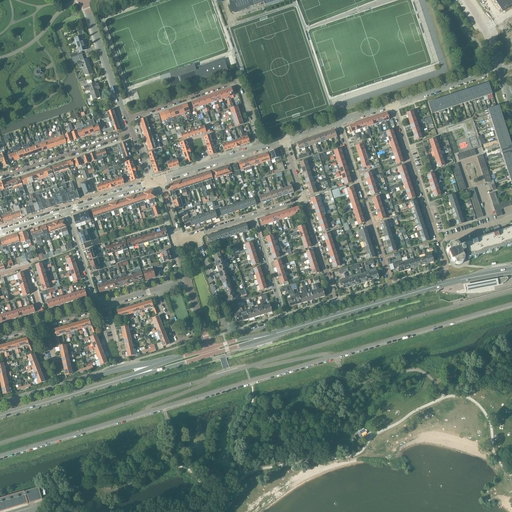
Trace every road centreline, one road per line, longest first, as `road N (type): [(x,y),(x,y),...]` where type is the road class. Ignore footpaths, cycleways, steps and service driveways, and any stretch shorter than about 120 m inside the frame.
road 1 (residential): [(0,456),(511,304)]
road 2 (tertiary): [(298,327),(510,270)]
road 3 (residential): [(339,121),(392,288)]
road 4 (residential): [(285,320),(227,332),(195,234)]
road 5 (tertiary): [(147,367),(0,404)]
road 6 (residential): [(438,241),(391,104)]
road 7 (residential): [(132,131),(0,176)]
road 8 (tertiary): [(0,416),(126,377)]
road 9 (residential): [(126,119),(84,0)]
